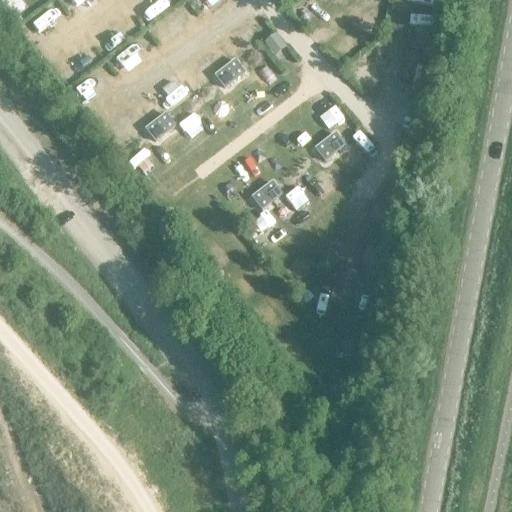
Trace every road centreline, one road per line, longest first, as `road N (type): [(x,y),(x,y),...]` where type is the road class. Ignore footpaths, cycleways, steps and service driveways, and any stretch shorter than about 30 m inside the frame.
road 1 (residential): [(239,511),(217,418),(162,320),(0,110)]
road 2 (tertiary): [(427,511),(511,55)]
